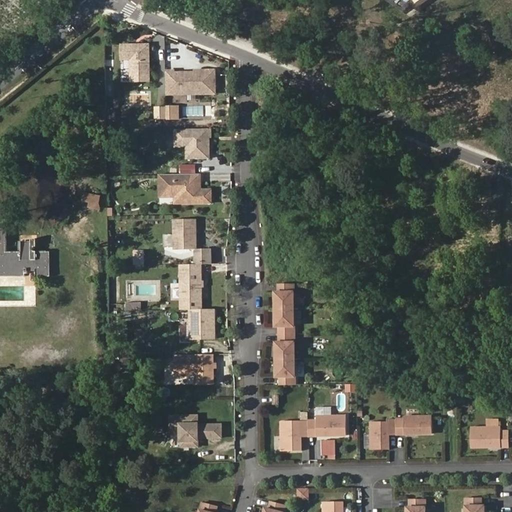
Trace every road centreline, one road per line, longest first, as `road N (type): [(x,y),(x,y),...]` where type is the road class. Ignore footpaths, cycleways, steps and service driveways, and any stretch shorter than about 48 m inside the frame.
road 1 (residential): [(252,474),(251,59)]
road 2 (residential): [(251,59),(511,171)]
road 3 (residential): [(114,0),(251,59)]
road 4 (residential): [(511,471),(366,474)]
road 5 (secondary): [(99,0),(0,82)]
